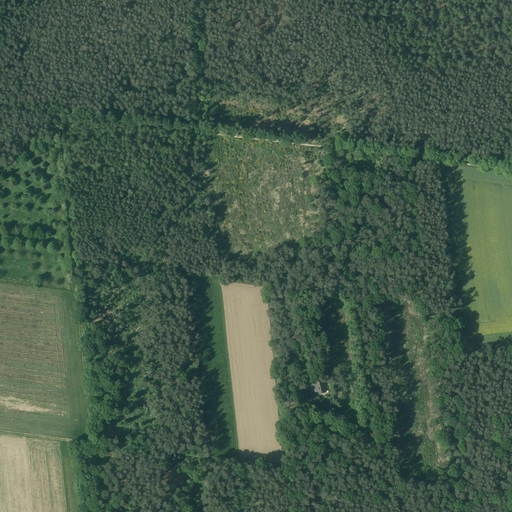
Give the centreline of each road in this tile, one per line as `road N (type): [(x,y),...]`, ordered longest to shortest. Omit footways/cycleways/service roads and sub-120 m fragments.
road 1 (track): [(62,118),(511,170)]
road 2 (track): [(96,444),(511,495)]
road 3 (track): [(96,444),(62,118)]
